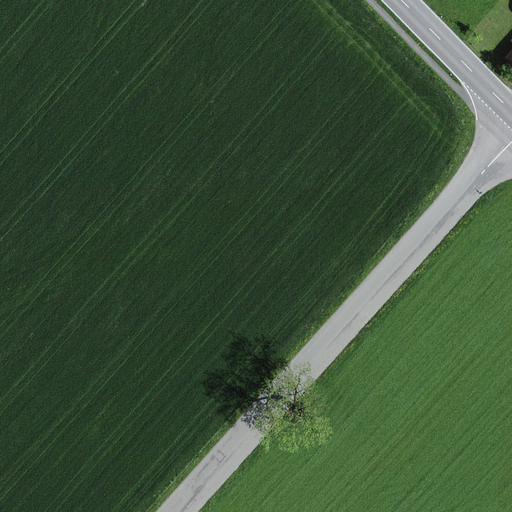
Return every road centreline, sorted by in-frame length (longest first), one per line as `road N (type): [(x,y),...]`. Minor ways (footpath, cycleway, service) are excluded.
road 1 (unclassified): [(173,511),(511,130)]
road 2 (tertiary): [(511,110),(402,0)]
